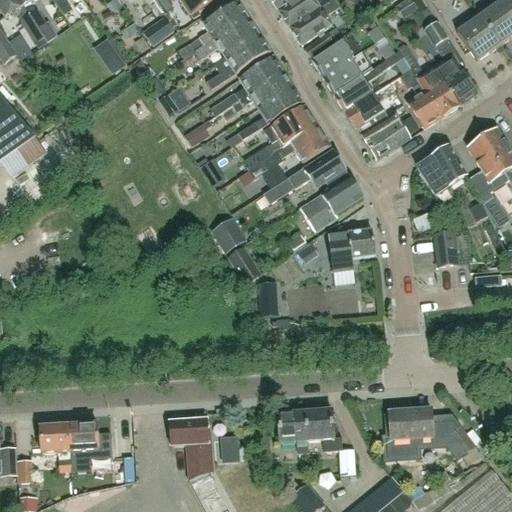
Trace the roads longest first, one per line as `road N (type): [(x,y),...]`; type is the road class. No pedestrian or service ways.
road 1 (unclassified): [(408,374),(0,400)]
road 2 (residential): [(252,0),(354,170),(374,185)]
road 3 (residential): [(408,374),(390,225),(374,185)]
road 4 (residential): [(374,185),(511,86)]
road 5 (unknown): [(144,390),(177,511)]
